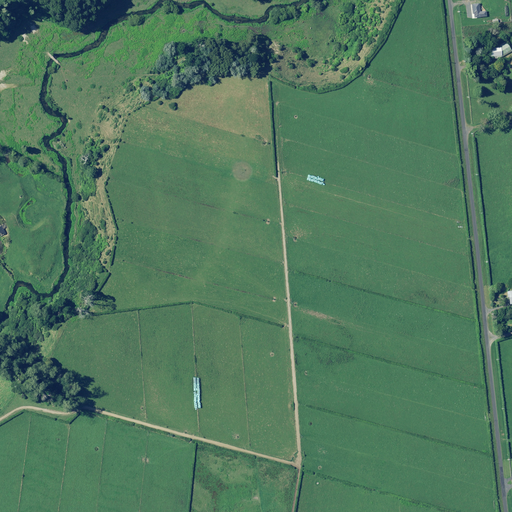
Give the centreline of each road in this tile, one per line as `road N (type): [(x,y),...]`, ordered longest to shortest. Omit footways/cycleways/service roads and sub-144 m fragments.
road 1 (track): [(271,92),(298,457),(285,465),(59,398),(0,411)]
road 2 (unclassified): [(507,511),(450,0)]
